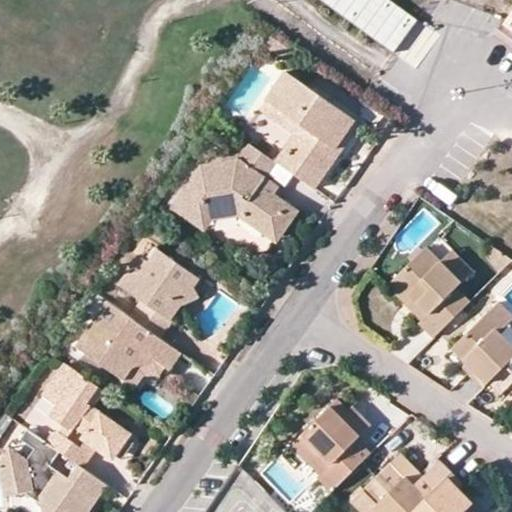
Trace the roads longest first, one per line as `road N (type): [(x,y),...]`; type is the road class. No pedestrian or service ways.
road 1 (residential): [(481,46),(295,313)]
road 2 (residential): [(295,313),(511,453)]
road 3 (residential): [(295,313),(160,511)]
